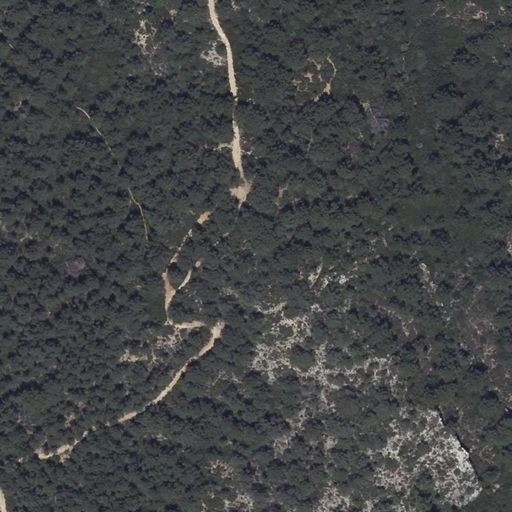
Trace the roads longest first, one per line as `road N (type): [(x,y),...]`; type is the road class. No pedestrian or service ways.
road 1 (track): [(208,0),(226,49),(241,186),(185,236),(166,275),(169,324),(202,322),(214,330),(212,342),(163,396),(2,471),(4,511)]
road 2 (track): [(241,186),(219,244),(168,301)]
